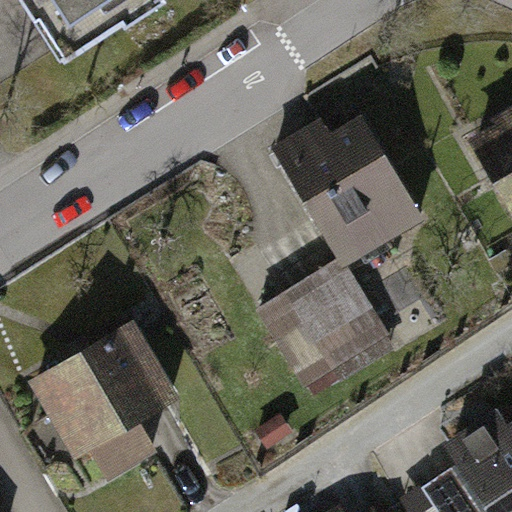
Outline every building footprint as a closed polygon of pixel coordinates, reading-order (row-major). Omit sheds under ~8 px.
[(0,0),(0,47),(7,59),(101,0),(0,0)] [(511,101),(451,132),(495,219),(511,210),(511,101)] [(338,104),(257,146),(312,253),(394,211),(338,104)] [(325,257),(240,309),(293,396),(379,344),(325,257)] [(124,317),(12,380),(73,489),(138,453),(122,424),(169,397),(124,317)] [(511,511),(511,412),(451,447),(488,511),(511,511)] [(360,511),(354,501),(334,511),(360,511)]
